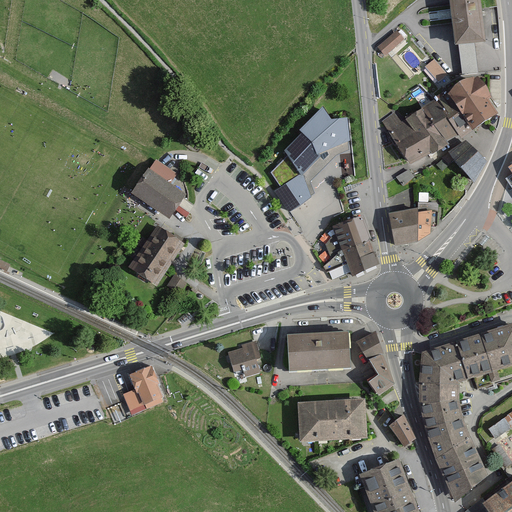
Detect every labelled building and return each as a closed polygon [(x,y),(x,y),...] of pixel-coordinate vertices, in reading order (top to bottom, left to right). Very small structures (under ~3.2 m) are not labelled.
[(478,0),(448,0),(454,46),(484,42),(478,0)] [(399,31),(379,47),(386,55),(406,39),(399,31)] [(435,58),(425,67),(436,78),(446,69),(435,58)] [(397,111),(383,120),(411,164),(449,145),(446,140),(459,135),(462,139),(498,113),(488,100),(492,97),(477,75),(404,121),(397,111)] [(313,198),(303,173),(321,153),(317,150),(352,138),(348,116),(331,117),(323,107),(284,149),(287,153),(271,170),(281,186),(275,189),(289,213),(313,198)] [(179,174),(156,158),(132,193),(169,219),(187,194),(172,184),(179,174)] [(415,187),(386,195),(396,244),(417,241),(441,224),(445,200),(439,191),(432,192),(431,200),(417,199),(415,187)] [(340,253),(368,244),(362,218),(332,228),(340,253)] [(185,245),(158,226),(129,267),(156,286),(185,245)] [(350,276),(378,267),(373,254),(371,255),(368,244),(340,253),(325,265),(327,271),(346,264),(350,276)] [(188,282),(176,274),(170,284),(182,292),(188,282)] [(511,323),(421,351),(418,382),(421,401),(436,459),(454,502),(488,475),(470,435),(463,418),(459,399),(459,382),(511,365),(511,323)] [(347,331),(286,334),(287,370),(349,368),(347,331)] [(396,384),(376,331),(357,342),(377,377),(368,383),(378,397),(396,384)] [(255,345),(230,352),(236,376),(261,370),(255,345)] [(156,367),(132,377),(137,390),(124,396),(132,414),(170,398),(156,367)] [(365,399),(298,402),(300,441),(367,438),(365,399)] [(496,439),(511,427),(511,412),(511,411),(488,428),(496,439)] [(415,437),(404,414),(390,427),(405,448),(415,437)] [(418,511),(400,459),(359,474),(371,511),(418,511)] [(511,511),(511,477),(481,501),(488,511),(511,511)]
